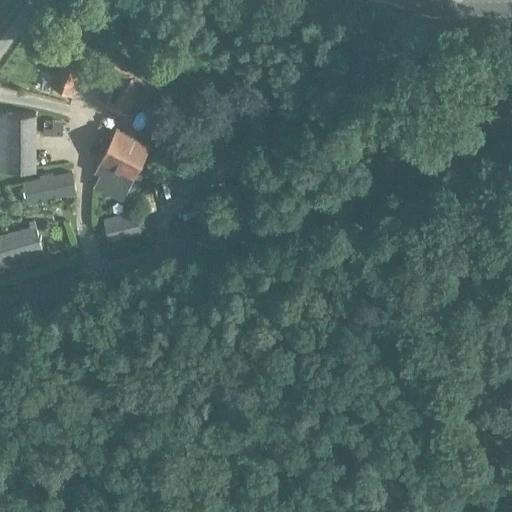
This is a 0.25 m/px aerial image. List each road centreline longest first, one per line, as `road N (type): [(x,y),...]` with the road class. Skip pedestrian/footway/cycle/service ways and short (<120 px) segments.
road 1 (unclassified): [(0,303),(355,192),(511,121)]
road 2 (track): [(100,271),(83,214),(91,62),(71,0)]
